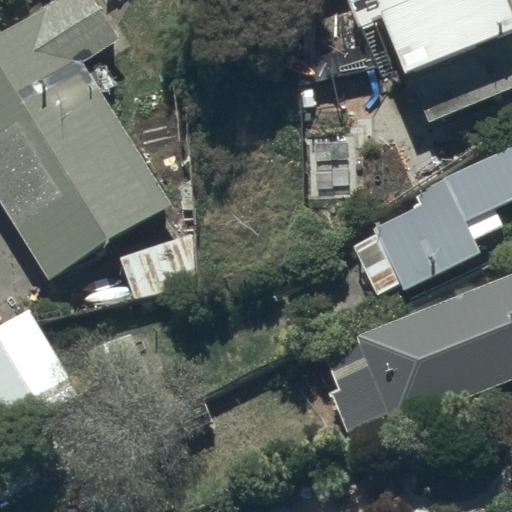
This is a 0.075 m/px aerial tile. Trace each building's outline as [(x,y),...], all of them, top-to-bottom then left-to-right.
[(84,0),(67,0),(0,42),(0,209),(50,289),(174,211),(84,67),(114,48),(84,0)] [(369,0),(371,4),(349,12),(359,37),(377,30),(401,89),(412,85),(429,128),(511,95),(511,41),(495,0),(369,0)] [(374,241),(350,252),(373,303),(398,292),(401,298),(478,263),(470,246),(504,231),(497,214),(511,207),(511,152),(410,199),(417,215),(372,236),(374,241)] [(511,279),(353,342),(358,355),(326,368),(337,395),(331,398),(346,437),(384,422),(389,435),(511,386),(511,279)] [(28,312),(0,329),(0,448),(82,398),(28,312)] [(136,337),(88,356),(115,421),(162,401),(136,337)] [(135,511),(129,497),(91,511),(135,511)]
